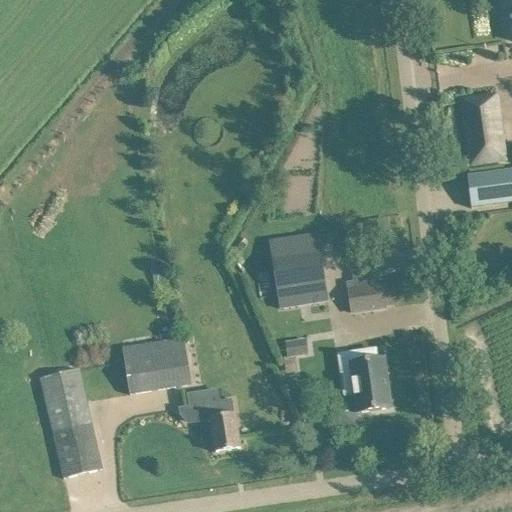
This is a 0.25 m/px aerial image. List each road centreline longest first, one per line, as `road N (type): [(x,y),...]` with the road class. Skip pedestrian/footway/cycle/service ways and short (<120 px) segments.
road 1 (unclassified): [(458,467),(399,0)]
road 2 (unclassified): [(171,511),(458,467)]
